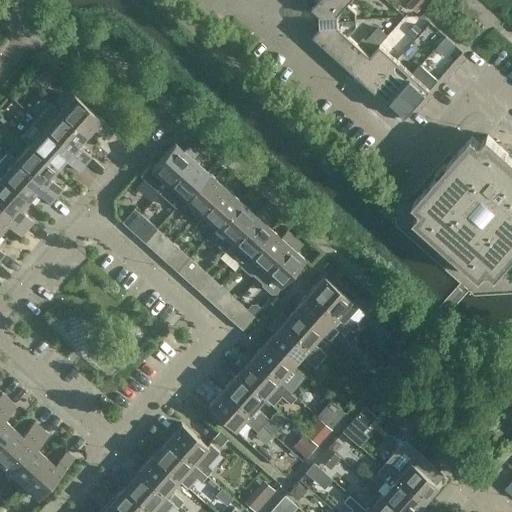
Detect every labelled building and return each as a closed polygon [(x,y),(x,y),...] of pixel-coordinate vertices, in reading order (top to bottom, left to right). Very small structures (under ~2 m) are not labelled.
[(314,35),(356,72),(377,49),(364,38),(359,44),(350,35),(358,27),(357,12),(348,3),(350,0),(319,0),(313,7),(320,14),(321,27),(314,35)] [(424,3),(421,0),(408,0),(406,2),(416,11),(424,3)] [(417,37),(426,27),(418,21),(410,30),(417,37)] [(445,51),(453,42),(446,36),(438,44),(445,51)] [(381,45),(377,49),(356,72),(366,82),(362,86),(369,92),(398,60),(381,45)] [(398,60),(369,92),(376,98),(380,94),(389,102),(414,74),(398,60)] [(414,74),(389,102),(398,110),(394,115),(402,122),(439,80),(422,65),(414,74)] [(73,94),(58,111),(86,135),(94,125),(107,137),(114,130),(73,94)] [(58,111),(49,103),(35,119),(44,127),(85,163),(91,156),(78,144),(86,135),(58,111)] [(44,127),(30,143),(57,167),(65,158),(78,170),(85,163),(44,127)] [(472,135),(453,156),(412,202),(413,216),(442,242),(439,245),(449,254),(453,251),(482,276),(496,275),(511,257),(511,155),(488,134),(482,140),(478,140),(472,135)] [(174,141),(151,167),(148,164),(139,174),(159,192),(191,156),(174,141)] [(30,143),(15,159),(56,195),(62,188),(49,176),(57,167),(30,143)] [(15,159),(6,151),(0,157),(0,174),(1,175),(28,199),(36,190),(49,202),(56,195),(15,159)] [(183,198),(207,171),(191,156),(159,192),(175,207),(183,198)] [(207,171),(183,198),(199,212),(223,185),(207,171)] [(1,175),(0,175),(0,203),(27,227),(33,220),(20,208),(28,199),(1,175)] [(223,185),(199,212),(215,226),(239,200),(223,185)] [(239,200),(215,226),(225,235),(216,245),(223,251),(255,214),(239,200)] [(0,203),(0,229),(7,222),(20,234),(27,227),(0,203)] [(134,207),(121,222),(127,228),(141,213),(134,207)] [(262,207),(255,214),(223,251),(228,256),(229,255),(240,264),(272,229),(264,222),(270,215),(262,207)] [(141,213),(127,228),(134,234),(147,219),(141,213)] [(272,229),(240,264),(250,273),(253,273),(257,277),(294,236),(286,229),(285,230),(286,231),(281,237),(272,229)] [(166,236),(153,251),(159,257),(173,241),(166,236)] [(294,236),(257,277),(262,281),(262,284),(270,292),(274,292),(304,258),(295,250),(300,244),(301,244),(302,243),(294,236)] [(173,241),(159,257),(166,262),(179,247),(173,241)] [(199,265),(185,279),(192,285),(205,270),(199,265)] [(205,270),(192,285),(198,291),(211,276),(205,270)] [(349,316),(358,306),(324,275),(309,292),(349,328),(353,331),(358,325),(349,316)] [(349,328),(309,292),(295,308),(321,332),(329,338),(337,329),(343,334),(349,328)] [(224,313),(237,299),(231,293),(218,308),(224,313)] [(224,313),(231,319),(242,329),(254,315),(237,299),(224,313)] [(321,332),(295,308),(287,316),(281,310),(274,318),(320,360),(326,354),(313,341),(321,332)] [(320,360),(274,318),(266,326),(273,332),(266,340),(292,364),(301,354),(315,367),(320,360)] [(390,350),(395,355),(403,346),(394,338),(389,343),(390,350)] [(292,364),(266,340),(251,356),(291,392),(297,386),(284,373),(292,364)] [(291,392),(251,356),(237,372),(263,396),(272,404),(280,395),(289,403),(295,396),(291,392)] [(255,406),(263,396),(237,372),(222,389),(263,425),(269,418),(259,409),(259,410),(255,406)] [(361,378),(368,385),(373,379),(366,373),(361,378)] [(263,425),(222,389),(207,405),(234,429),(243,419),(247,422),(257,431),(263,425),(265,427),(263,425)] [(0,407),(9,398),(1,392),(0,393),(0,407)] [(9,398),(0,407),(0,440),(13,426),(4,418),(16,404),(9,398)] [(337,420),(343,413),(338,408),(332,415),(337,420)] [(13,426),(0,440),(0,462),(5,467),(41,427),(34,420),(22,434),(13,426)] [(182,421),(167,438),(206,474),(212,468),(207,463),(218,450),(210,443),(208,445),(182,421)] [(312,433),(320,440),(329,429),(321,421),(312,433)] [(41,427),(5,467),(21,482),(45,455),(36,446),(48,433),(41,427)] [(486,444),(492,438),(486,433),(480,439),(486,444)] [(299,446),(307,453),(315,445),(307,437),(299,446)] [(206,474),(167,438),(152,454),(178,478),(187,486),(195,477),(200,481),(206,474)] [(442,473),(404,440),(381,465),(422,501),(437,485),(434,482),(442,473)] [(333,465),(340,453),(327,446),(321,458),(333,465)] [(45,455),(21,482),(38,497),(74,456),(66,449),(54,462),(45,455)] [(490,464),(498,455),(492,449),(483,458),(490,464)] [(178,478),(152,454),(138,470),(164,494),(178,478)] [(496,470),(505,461),(498,455),(490,464),(496,470)] [(307,468),(324,484),(333,475),(316,459),(307,468)] [(401,511),(412,511),(422,501),(381,465),(376,471),(390,484),(381,494),(401,511)] [(164,494),(138,470),(123,486),(151,511),(163,511),(172,503),(163,495),(164,494)] [(257,508),(275,485),(263,476),(245,498),(257,508)] [(151,511),(123,486),(109,503),(119,511),(151,511)] [(168,498),(178,506),(183,500),(174,491),(168,498)] [(278,511),(288,511),(297,502),(286,491),(272,506),(278,511)] [(401,511),(381,494),(372,503),(359,491),(353,498),(368,511),(401,511)] [(368,511),(353,498),(349,494),(343,500),(352,508),(348,511),(368,511)] [(119,511),(109,503),(100,511),(119,511)]
